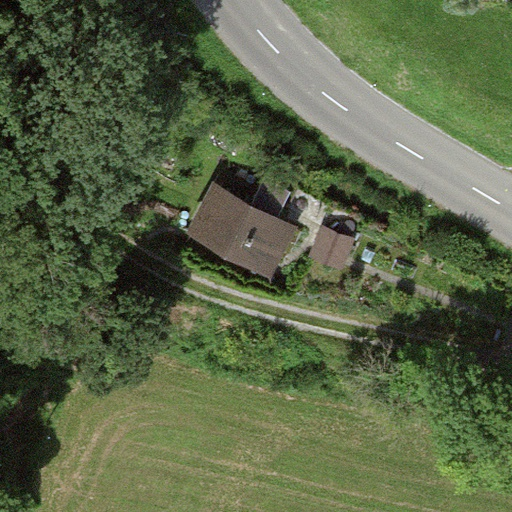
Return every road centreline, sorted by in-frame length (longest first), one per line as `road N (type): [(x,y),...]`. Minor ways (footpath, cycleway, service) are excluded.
road 1 (track): [(0,128),(116,246),(199,290),(511,371)]
road 2 (tertiary): [(235,0),(271,45),(349,115),(511,212)]
